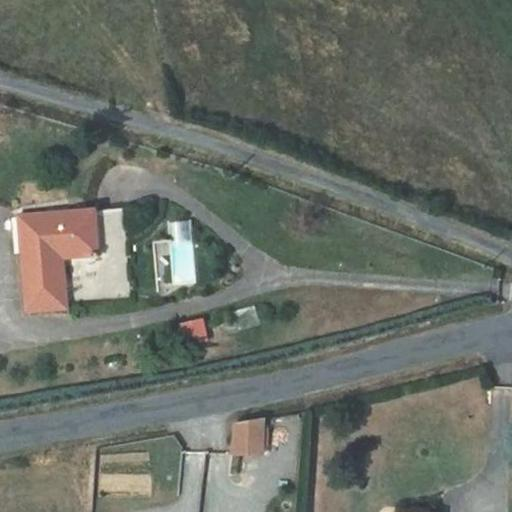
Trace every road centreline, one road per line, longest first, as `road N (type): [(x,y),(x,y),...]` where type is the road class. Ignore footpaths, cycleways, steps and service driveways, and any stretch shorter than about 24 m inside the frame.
road 1 (track): [(511,258),(352,192),(0,81)]
road 2 (unclassified): [(511,323),(313,378),(0,435)]
road 3 (unknown): [(0,330),(37,333),(172,313),(213,300),(250,271)]
road 4 (unknown): [(511,295),(250,271)]
road 5 (unknown): [(483,331),(495,422),(480,511)]
road 6 (unknown): [(250,271),(165,196),(98,181)]
